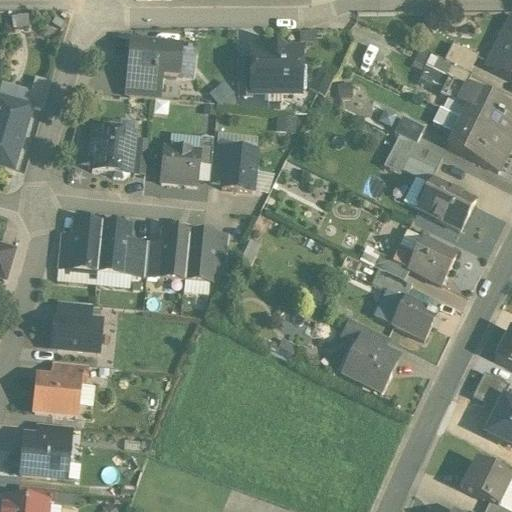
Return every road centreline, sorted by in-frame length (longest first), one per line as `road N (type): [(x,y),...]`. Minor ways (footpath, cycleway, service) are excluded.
road 1 (secondary): [(393,511),(511,261)]
road 2 (residential): [(101,7),(347,1)]
road 3 (residential): [(101,7),(48,208)]
road 4 (residential): [(48,208),(221,226)]
road 5 (residential): [(347,1),(511,4)]
road 6 (residential): [(42,223),(0,368)]
